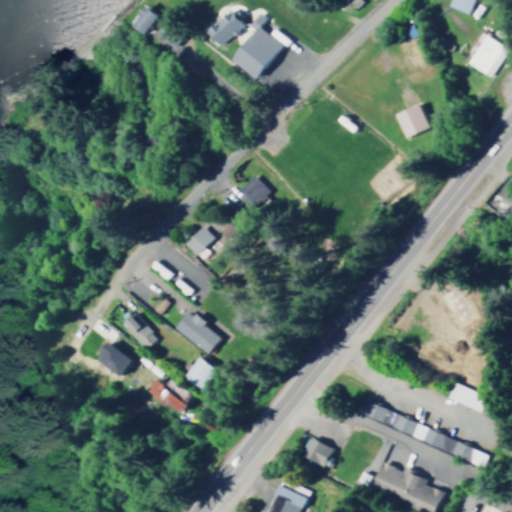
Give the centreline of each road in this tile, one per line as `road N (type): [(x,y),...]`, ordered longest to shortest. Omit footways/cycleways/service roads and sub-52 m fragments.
road 1 (secondary): [(192,511),(511,110)]
road 2 (residential): [(115,266),(392,0)]
